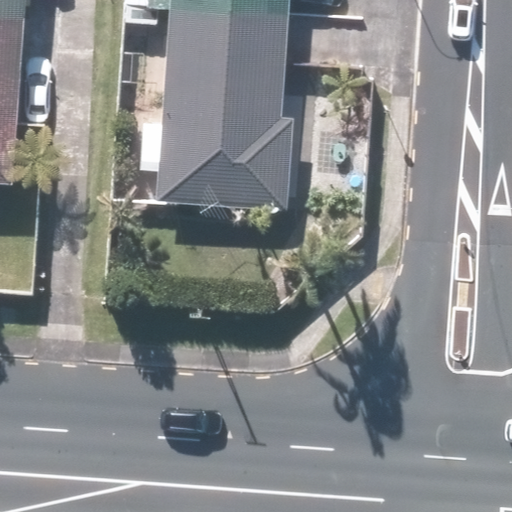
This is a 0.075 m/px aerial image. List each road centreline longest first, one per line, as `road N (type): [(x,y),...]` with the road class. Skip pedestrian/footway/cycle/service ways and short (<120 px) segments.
road 1 (residential): [(404,503),(476,102)]
road 2 (primary): [(0,480),(404,503)]
road 3 (residential): [(476,102),(497,265),(511,305)]
